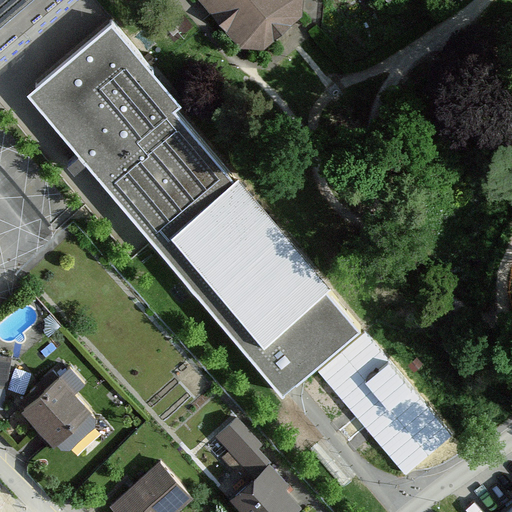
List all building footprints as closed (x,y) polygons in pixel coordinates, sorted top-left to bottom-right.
[(0,0),(0,17),(20,0),(0,0)] [(208,0),(256,57),(316,0),(208,0)] [(112,18),(27,90),(281,390),(360,324),(175,105),(181,100),(112,18)] [(367,322),(318,361),(356,410),(333,428),(344,441),(368,422),(404,467),(452,429),(367,322)] [(11,356),(0,354),(0,384),(5,385),(11,356)] [(35,396),(24,406),(60,445),(70,446),(95,424),(95,413),(74,391),(85,381),(70,365),(43,389),(38,383),(30,390),(35,396)] [(239,498),(250,511),(304,511),(313,505),(239,419),(219,436),(258,482),(239,498)] [(161,460),(112,504),(119,511),(170,511),(191,493),(161,460)]
